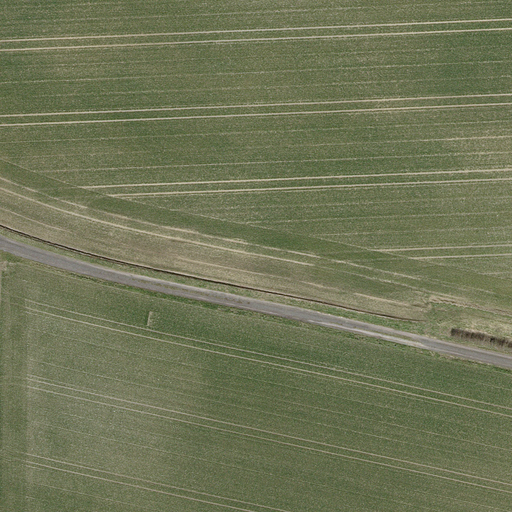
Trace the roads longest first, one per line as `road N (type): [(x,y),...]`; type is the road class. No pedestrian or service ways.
road 1 (track): [(8,253),(231,311),(511,369)]
road 2 (track): [(12,511),(8,253)]
